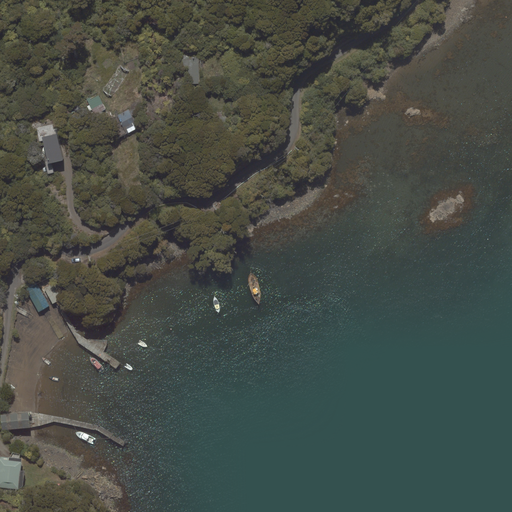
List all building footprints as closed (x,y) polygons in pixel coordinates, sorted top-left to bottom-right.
[(184,59),(183,59),(184,84),(200,84),(199,58),(189,59),(189,57),(187,57),(187,55),(183,55),(184,59)] [(98,94),(87,99),(94,115),(106,109),(98,94)] [(128,109),(116,115),(126,134),(136,129),(133,122),(135,122),(128,109)] [(221,112),(217,112),(217,122),(226,122),(226,116),(222,117),(221,112)] [(58,133),(42,137),(47,161),(45,161),(47,174),(54,173),(51,163),(64,160),(58,133)] [(25,289),(39,312),(44,309),(50,306),(36,282),(25,289)] [(44,288),(52,304),(55,303),(58,301),(63,298),(54,282),(44,288)] [(28,412),(0,415),(2,430),(30,428),(28,412)] [(9,457),(0,456),(0,487),(18,490),(23,486),(25,471),(21,471),(22,458),(19,458),(20,454),(12,453),(10,457),(9,457)]
